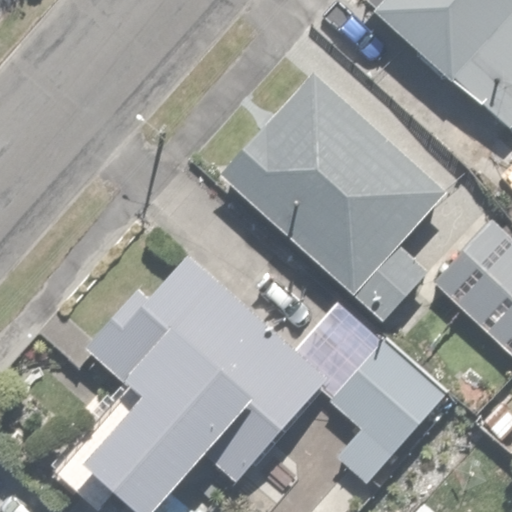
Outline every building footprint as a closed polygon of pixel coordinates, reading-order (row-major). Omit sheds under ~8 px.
[(511,0),(389,0),(511,114),(511,0)] [(438,172),(310,63),(222,165),(351,275),(438,172)] [(511,230),(486,208),(429,273),(511,344),(511,230)] [(313,346),(186,233),(104,323),(147,361),(81,434),(145,491),(211,418),(231,436),(313,346)] [(335,444),(371,472),(443,381),(378,330),(328,394),(357,416),(335,444)] [(103,511),(197,511),(160,479),(144,497),(128,484),(103,511)]
